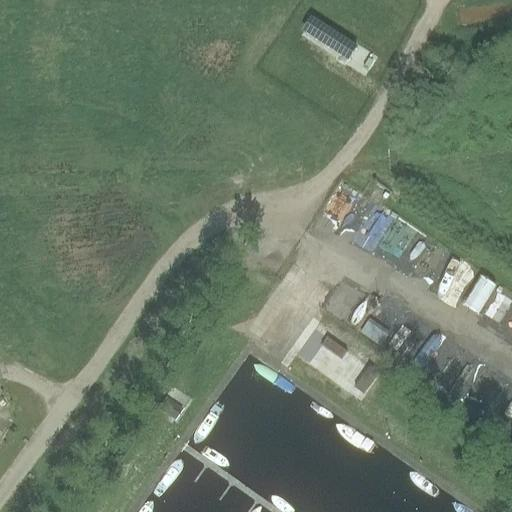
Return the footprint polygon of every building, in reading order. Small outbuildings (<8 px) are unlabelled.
[(368,54),(324,26),(316,37),(361,66),(368,54)] [(377,187),(369,207),(377,210),(385,190),(377,187)] [(386,346),(413,311),(402,303),(386,324),(376,318),(366,331),(386,346)] [(313,360),(322,366),(331,354),(322,347),(313,360)] [(451,384),(468,392),(486,356),(470,348),(451,384)] [(370,370),(356,390),(365,396),(379,376),(370,370)] [(160,410),(167,416),(173,406),(166,401),(160,410)]
